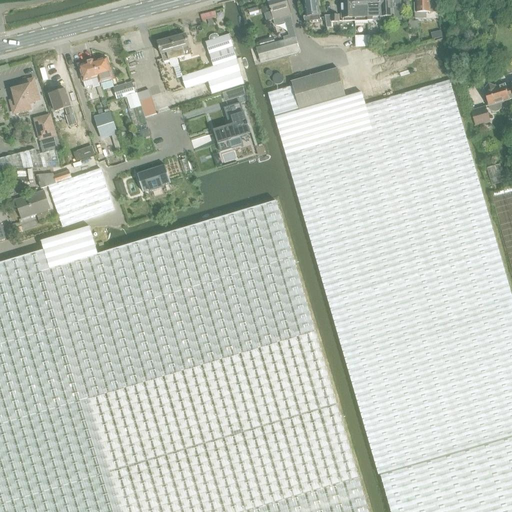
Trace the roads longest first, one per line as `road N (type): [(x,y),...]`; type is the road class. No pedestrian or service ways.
road 1 (primary): [(0,46),(179,0)]
road 2 (unclassified): [(13,247),(114,214),(106,174)]
